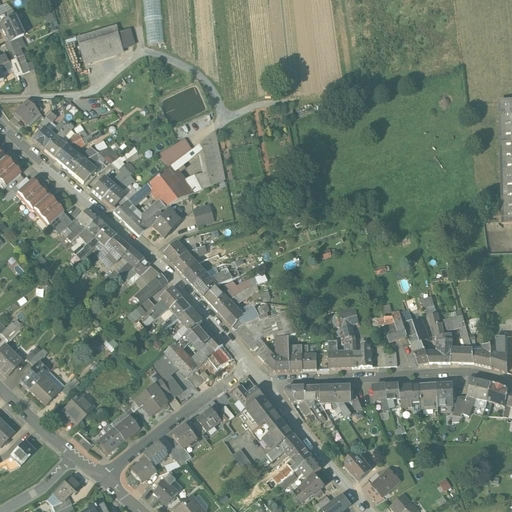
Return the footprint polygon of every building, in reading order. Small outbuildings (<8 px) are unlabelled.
[(161,0),(144,0),(147,42),(165,41),(161,0)] [(190,5),(172,6),(175,56),(193,55),(190,5)] [(5,22),(0,24),(2,28),(9,43),(23,37),(14,18),(5,22)] [(116,33),(77,44),(81,60),(120,49),(116,33)] [(5,65),(0,67),(0,73),(11,68),(9,63),(5,65)] [(511,101),(499,102),(502,224),(511,223),(511,101)] [(26,103),(13,116),(19,122),(20,121),(25,126),(27,124),(30,127),(40,117),(26,103)] [(54,114),(49,115),(39,127),(42,130),(43,129),(44,130),(50,122),(51,124),(55,119),(56,116),(54,114)] [(44,130),(43,129),(42,130),(39,127),(28,139),(44,152),(63,128),(59,124),(52,133),(53,134),(51,136),(44,130)] [(63,128),(44,152),(55,161),(66,148),(58,142),(61,141),(72,128),(70,126),(63,128)] [(87,137),(79,126),(74,130),(77,135),(66,142),(70,147),(87,137)] [(70,147),(66,148),(72,153),(84,147),(83,144),(99,135),(97,131),(87,137),(70,147)] [(179,174),(153,195),(158,202),(153,206),(155,209),(159,214),(169,207),(225,181),(215,133),(200,145),(203,149),(205,151),(209,173),(198,179),(197,177),(185,183),(179,174)] [(200,145),(187,155),(191,159),(203,149),(200,145)] [(0,185),(3,190),(20,176),(14,169),(16,167),(18,170),(21,167),(14,159),(11,161),(13,164),(11,165),(6,158),(4,160),(0,155),(0,152),(1,154),(4,152),(0,147),(0,185)] [(66,148),(55,161),(72,176),(83,163),(93,157),(97,155),(93,152),(90,149),(80,160),(72,153),(66,148)] [(117,160),(108,149),(97,155),(93,157),(101,163),(100,164),(104,168),(105,167),(106,168),(110,165),(117,160)] [(83,163),(72,176),(83,186),(94,173),(93,172),(100,164),(101,163),(93,157),(83,163)] [(121,164),(117,160),(110,165),(119,171),(124,167),(121,163),(121,164)] [(180,161),(115,212),(113,213),(120,221),(127,213),(131,208),(150,192),(153,195),(179,174),(176,169),(182,165),(180,161)] [(105,176),(92,193),(102,201),(113,189),(129,176),(132,174),(125,169),(110,186),(106,183),(109,180),(105,176)] [(129,176),(113,189),(117,193),(120,190),(121,192),(134,183),(129,176)] [(25,178),(15,187),(19,191),(29,183),(25,178)] [(37,188),(31,181),(29,183),(19,191),(15,195),(30,212),(31,211),(46,227),(49,224),(62,213),(56,206),(58,205),(60,207),(63,205),(56,197),(53,199),(55,201),(53,203),(47,196),(46,198),(40,191),(41,189),(43,192),(46,189),(39,181),(36,184),(38,186),(37,188)] [(113,189),(102,201),(113,210),(124,199),(117,193),(113,189)] [(139,224),(127,213),(120,221),(131,231),(139,238),(151,227),(161,216),(159,214),(155,209),(139,224)] [(168,210),(151,227),(164,240),(181,222),(168,210)] [(72,224),(68,228),(77,237),(78,236),(96,220),(86,212),(72,224)] [(62,213),(49,224),(54,230),(67,218),(62,213)] [(211,216),(196,220),(198,227),(213,222),(211,216)] [(67,218),(54,230),(59,236),(62,233),(68,228),(72,224),(67,218)] [(96,220),(78,236),(87,246),(94,240),(106,229),(105,228),(96,220)] [(77,237),(68,228),(62,233),(67,239),(70,243),(77,237)] [(106,229),(94,240),(87,246),(83,250),(87,255),(97,247),(98,241),(104,247),(104,248),(115,237),(106,229)] [(199,236),(190,239),(191,244),(192,245),(200,243),(199,236)] [(129,249),(115,237),(104,248),(104,247),(99,251),(113,266),(121,258),(129,249)] [(190,239),(175,244),(164,256),(173,266),(174,267),(185,254),(180,249),(185,247),(187,248),(190,247),(190,245),(191,244),(190,239)] [(210,247),(196,251),(197,257),(208,254),(208,251),(211,250),(210,247)] [(142,260),(129,249),(121,258),(129,264),(118,275),(123,279),(142,260)] [(83,250),(76,256),(80,261),(87,255),(83,250)] [(196,251),(185,254),(174,267),(184,278),(196,266),(190,259),(197,257),(196,251)] [(142,260),(123,279),(127,283),(136,274),(139,276),(149,266),(142,260)] [(241,260),(234,263),(236,269),(243,265),(241,260)] [(205,275),(196,266),(184,278),(192,286),(205,275)] [(156,272),(150,267),(143,274),(147,279),(156,272)] [(215,269),(205,275),(192,286),(194,288),(204,299),(215,288),(232,281),(229,275),(226,271),(217,275),(215,269)] [(156,272),(147,279),(143,274),(135,282),(142,291),(135,297),(142,305),(148,299),(168,283),(161,276),(156,272)] [(235,272),(229,275),(232,281),(239,278),(235,272)] [(220,293),(215,288),(204,299),(218,313),(229,302),(242,294),(244,292),(244,293),(253,289),(249,282),(243,285),(236,286),(234,283),(223,287),(225,290),(222,292),(221,292),(220,293)] [(173,289),(160,299),(163,302),(152,312),(154,314),(149,318),(153,323),(159,318),(168,310),(182,300),(173,289)] [(253,289),(244,293),(248,299),(256,295),(253,289)] [(242,294),(229,302),(218,313),(226,323),(238,312),(234,308),(238,306),(237,304),(240,303),(243,303),(248,299),(244,293),(244,292),(242,294)] [(142,305),(140,306),(145,313),(154,306),(148,299),(142,305)] [(432,299),(419,303),(422,310),(425,309),(434,306),(432,299)] [(182,300),(168,310),(159,318),(164,325),(167,328),(177,320),(190,309),(182,300)] [(437,315),(434,306),(425,309),(427,318),(428,318),(433,338),(437,338),(439,339),(440,341),(452,341),(450,335),(443,336),(441,324),(439,325),(437,315)] [(201,322),(190,309),(177,320),(178,321),(176,323),(178,325),(179,323),(184,328),(175,335),(180,340),(197,326),(201,322)] [(265,319),(260,309),(256,311),(261,320),(265,319)] [(238,312),(226,323),(232,329),(240,321),(242,325),(252,322),(252,323),(261,320),(256,311),(255,310),(243,317),(238,312)] [(355,311),(338,316),(340,322),(346,340),(346,341),(356,341),(351,327),(358,326),(355,311)] [(261,320),(252,323),(252,322),(242,325),(258,341),(266,333),(262,330),(268,327),(276,339),(277,339),(289,339),(294,337),(296,336),(289,312),(265,319),(261,320)] [(463,317),(442,321),(446,333),(462,330),(467,329),(463,317)] [(153,323),(149,318),(143,323),(147,328),(153,323)] [(392,319),(369,320),(371,331),(379,331),(379,328),(383,327),(394,324),(392,319)] [(258,341),(242,325),(240,321),(232,329),(251,349),(258,341)] [(394,324),(383,327),(389,345),(407,339),(403,327),(401,322),(394,324)] [(419,322),(412,324),(419,343),(421,343),(427,341),(423,330),(419,322)] [(4,332),(0,335),(0,336),(4,340),(16,329),(11,325),(4,332)] [(164,325),(160,329),(164,334),(165,334),(169,330),(167,328),(164,325)] [(410,325),(403,327),(407,339),(415,336),(410,325)] [(211,342),(197,326),(180,340),(175,345),(181,351),(190,343),(199,353),(201,352),(208,345),(211,342)] [(16,329),(4,340),(8,345),(19,333),(16,329)] [(467,329),(462,330),(460,334),(462,339),(469,337),(467,329)] [(173,334),(169,330),(165,334),(168,338),(173,334)] [(180,340),(175,335),(171,339),(173,341),(170,344),(173,347),(175,345),(180,340)] [(468,351),(451,350),(450,364),(474,365),(474,354),(474,351),(473,350),(471,343),(469,337),(462,339),(466,348),(467,348),(468,351)] [(211,342),(208,345),(215,353),(213,355),(215,358),(210,362),(217,371),(221,368),(227,363),(225,360),(223,362),(217,354),(220,353),(218,350),(223,346),(216,338),(211,342)] [(289,339),(277,339),(277,353),(281,357),(289,357),(289,348),(289,345),(289,339)] [(505,339),(496,339),(497,354),(492,354),(492,369),(506,374),(506,365),(504,364),(505,354),(505,339)] [(258,341),(251,349),(256,354),(257,355),(264,348),(258,341)] [(452,341),(440,341),(439,354),(439,365),(450,365),(450,364),(451,350),(451,349),(452,346),(452,341)] [(425,355),(421,343),(419,343),(414,345),(412,348),(418,367),(429,365),(425,355)] [(181,351),(175,345),(173,347),(164,355),(178,369),(187,379),(198,369),(190,361),(181,351)] [(215,353),(208,345),(201,352),(210,362),(215,358),(213,355),(215,353)] [(483,355),(480,355),(480,353),(474,354),(474,365),(492,369),(492,354),(491,345),(483,347),(483,355)] [(4,347),(0,351),(0,368),(12,356),(4,347)] [(302,347),(289,348),(289,357),(289,372),(302,372),(302,356),(302,347)] [(264,348),(257,355),(266,364),(273,357),(264,348)] [(372,353),(372,348),(362,348),(362,354),(356,354),(351,354),(351,370),(372,369),(372,353)] [(36,349),(24,360),(29,365),(40,353),(36,349)] [(337,350),(328,351),(329,371),(351,370),(351,354),(345,354),(337,354),(337,350)] [(199,353),(192,360),(200,368),(208,360),(201,352),(199,353)] [(40,353),(29,365),(33,369),(38,364),(39,365),(45,358),(40,353)] [(281,357),(277,353),(273,357),(266,364),(272,371),(272,372),(276,373),(281,373),(289,372),(289,357),(281,357)] [(396,353),(383,354),(384,369),(396,368),(396,353)] [(439,354),(425,355),(429,365),(439,365),(439,354)] [(156,362),(169,378),(178,369),(164,355),(156,362)] [(21,364),(12,356),(0,368),(0,374),(6,380),(21,364)] [(317,356),(313,356),(308,356),(302,356),(302,372),(317,371),(317,356)] [(200,368),(192,360),(190,361),(198,369),(200,368)] [(181,393),(156,362),(150,367),(161,382),(170,392),(174,398),(181,393)] [(33,369),(19,383),(29,393),(42,380),(48,374),(38,364),(33,369)] [(197,372),(189,379),(196,388),(205,381),(197,372)] [(57,395),(42,380),(29,393),(44,408),(57,395)] [(478,382),(471,380),(466,399),(465,403),(464,407),(472,408),(484,410),(486,404),(491,385),(478,382)] [(170,392),(161,382),(156,386),(162,393),(159,395),(162,398),(170,392)] [(69,383),(60,392),(68,399),(76,390),(69,383)] [(242,388),(233,395),(245,410),(264,397),(252,383),(248,386),(249,387),(247,389),(248,390),(246,392),(242,388)] [(452,385),(447,385),(437,386),(437,403),(452,404),(452,400),(455,400),(455,394),(452,394),(452,385)] [(508,391),(491,385),(486,404),(491,405),(495,406),(504,409),(504,407),(508,391)] [(386,386),(373,388),(375,402),(381,402),(385,415),(390,414),(390,412),(387,401),(386,386)] [(398,386),(386,386),(387,401),(390,412),(395,410),(393,402),(400,401),(398,389),(398,386)] [(437,386),(419,388),(420,408),(437,407),(437,403),(437,386)] [(336,387),(319,388),(319,405),(332,404),(334,411),(338,416),(342,413),(336,404),(336,387)] [(351,387),(336,387),(336,404),(342,413),(346,419),(351,416),(347,411),(343,406),(343,404),(351,403),(351,387)] [(412,388),(412,387),(404,387),(404,389),(398,389),(400,401),(401,410),(413,409),(413,413),(420,412),(420,408),(419,388),(412,388)] [(154,388),(133,404),(139,411),(142,409),(149,418),(167,404),(162,398),(159,395),(154,388)] [(304,388),(285,389),(284,392),(292,406),(294,405),(294,404),(300,404),(298,406),(306,418),(311,414),(304,403),(304,388)] [(319,388),(304,388),(304,403),(311,414),(320,426),(326,422),(320,414),(323,411),(319,405),(319,388)] [(79,397),(61,414),(75,428),(92,411),(79,397)] [(245,410),(241,414),(247,422),(244,424),(252,435),(266,424),(265,422),(271,418),(267,414),(273,409),(264,397),(245,410)] [(466,399),(457,399),(455,410),(463,412),(464,407),(465,403),(466,399)] [(491,405),(486,404),(484,410),(482,418),(487,418),(491,405)] [(132,413),(125,405),(121,408),(127,417),(132,413)] [(504,409),(495,406),(494,410),(498,411),(498,412),(497,419),(502,419),(504,409)] [(472,408),(464,407),(463,412),(461,416),(468,419),(472,408)] [(511,408),(504,407),(504,409),(502,419),(511,419),(511,408)] [(234,418),(226,408),(221,412),(229,422),(234,418)] [(293,435),(273,409),(267,414),(271,418),(265,422),(266,424),(269,427),(268,428),(272,434),(262,442),(271,453),(293,435)] [(211,410),(197,421),(204,431),(206,433),(214,427),(214,428),(221,423),(211,410)] [(463,412),(455,410),(453,418),(451,426),(459,424),(461,416),(463,412)] [(129,419),(113,431),(123,443),(139,431),(129,419)] [(204,431),(197,421),(192,424),(200,434),(204,431)] [(266,424),(252,435),(259,444),(262,442),(272,434),(268,428),(269,427),(266,424)] [(3,427),(0,430),(0,449),(2,450),(14,437),(3,427)] [(186,427),(172,437),(179,447),(183,451),(184,450),(189,446),(191,449),(198,443),(186,427)] [(403,429),(395,433),(397,439),(406,435),(403,429)] [(113,431),(97,444),(107,456),(123,443),(113,431)] [(271,453),(266,457),(272,464),(285,453),(288,457),(302,446),(293,435),(271,453)] [(92,448),(82,439),(77,444),(87,453),(92,448)] [(24,443),(9,458),(4,462),(10,474),(20,469),(35,453),(24,443)] [(157,444),(142,456),(145,461),(152,469),(167,457),(157,444)] [(312,459),(302,446),(288,457),(282,462),(287,468),(273,480),(268,474),(255,484),(265,497),(279,486),(283,483),(285,481),(299,470),(312,459)] [(184,450),(183,451),(179,447),(175,451),(182,460),(186,465),(192,460),(184,450)] [(182,460),(175,451),(170,455),(177,464),(182,460)] [(253,468),(242,452),(232,457),(245,475),(253,468)] [(356,453),(344,464),(358,482),(371,471),(356,453)] [(312,459),(299,470),(302,475),(307,481),(321,470),(312,459)] [(145,461),(131,473),(141,485),(146,481),(155,473),(152,469),(145,461)] [(299,470),(285,481),(290,486),(298,479),(302,475),(299,470)] [(380,479),(371,487),(381,498),(398,483),(388,472),(380,479)] [(155,473),(146,481),(151,487),(159,477),(155,473)] [(376,474),(367,482),(371,487),(380,479),(376,474)] [(315,477),(300,489),(304,494),(300,497),(305,503),(324,488),(315,477)] [(70,478),(54,494),(63,503),(67,499),(73,494),(74,495),(81,489),(70,478)] [(449,479),(442,484),(447,493),(455,488),(449,479)] [(290,486),(285,481),(283,483),(279,486),(283,491),(290,486)] [(165,483),(153,495),(166,507),(177,496),(165,483)] [(298,487),(292,493),(303,505),(305,503),(300,497),(304,494),(300,489),(298,487)] [(342,497),(332,506),(324,511),(341,511),(349,506),(342,497)] [(416,511),(404,498),(398,502),(390,509),(392,511),(416,511)] [(63,503),(61,505),(56,508),(58,511),(60,511),(71,507),(67,499),(63,503)] [(186,506),(178,511),(202,511),(193,500),(186,506)] [(182,502),(172,510),(173,511),(178,511),(186,506),(182,502)]
